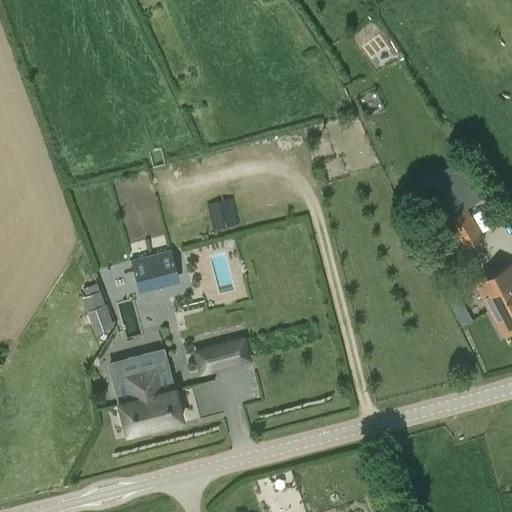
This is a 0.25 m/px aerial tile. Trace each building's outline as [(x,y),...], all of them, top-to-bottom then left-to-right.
[(465,207),(484,195),(472,177),(432,202),(463,250),(484,237),(465,207)] [(131,261),(137,285),(177,275),(171,250),(131,261)] [(511,330),(511,268),(509,263),(474,283),(502,336),(511,330)] [(81,297),(95,333),(113,326),(99,290),(81,297)] [(196,351),(202,375),(221,370),(214,347),(196,351)] [(118,404),(126,434),(181,420),(173,389),(159,393),(154,370),(126,378),(132,400),(118,404)]
